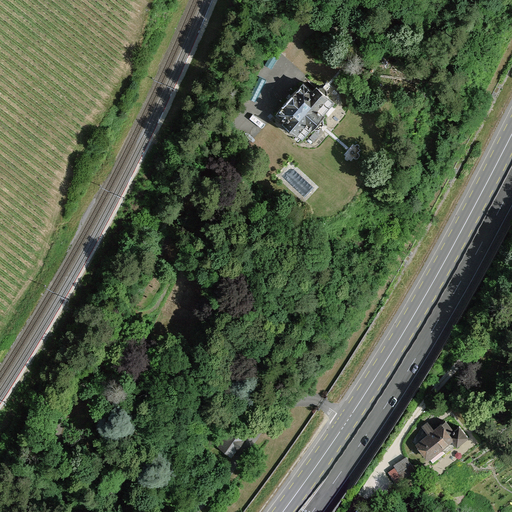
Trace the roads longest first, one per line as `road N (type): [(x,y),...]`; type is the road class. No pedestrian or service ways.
road 1 (motorway): [(511,121),(408,314),(276,511)]
road 2 (primary): [(511,133),(396,344),(282,511)]
road 3 (motorway): [(312,511),(414,361),(511,186)]
road 4 (track): [(511,307),(480,363),(438,389),(353,511)]
